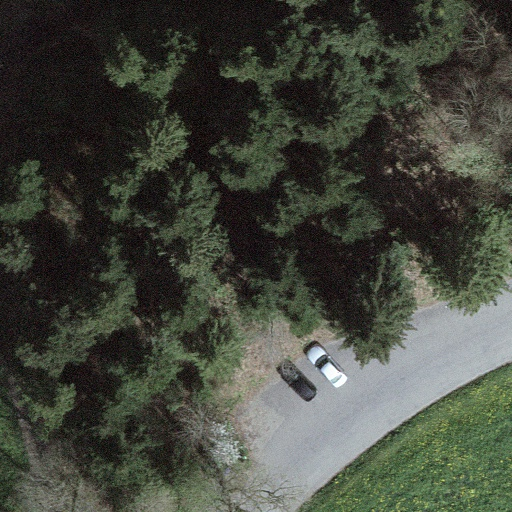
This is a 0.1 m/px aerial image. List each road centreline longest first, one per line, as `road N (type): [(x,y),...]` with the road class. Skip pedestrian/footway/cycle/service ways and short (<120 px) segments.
road 1 (unclassified): [(265,511),(382,412),(511,338)]
road 2 (track): [(56,511),(0,293)]
